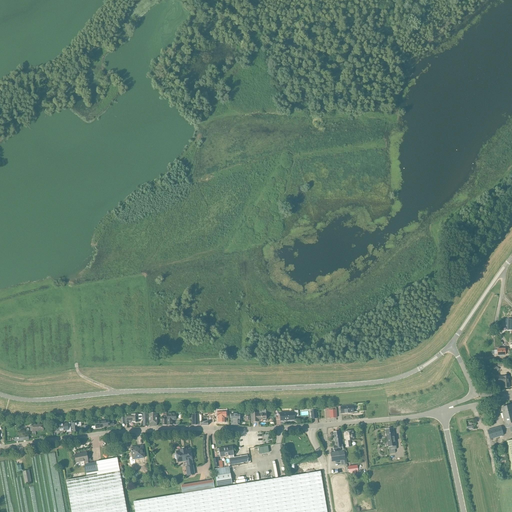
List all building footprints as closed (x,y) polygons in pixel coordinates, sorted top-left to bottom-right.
[(497,350),(494,350),(494,355),(497,354),(497,355),(505,355),(505,353),(509,353),(509,360),(511,359),(511,344),(510,345),(510,349),(497,349),(497,350)] [(509,376),(498,377),(499,383),(503,383),(503,388),(509,388),(509,376)] [(340,406),(341,413),(354,412),(353,405),(340,406)] [(511,432),(511,405),(502,407),(503,413),(502,413),(506,428),(509,427),(511,432)] [(326,418),(326,419),(330,418),(337,418),(336,408),(326,408),(326,410),(325,410),(326,412),(326,418)] [(201,425),(208,426),(208,421),(202,421),(202,410),(199,410),(199,413),(199,414),(199,420),(200,420),(199,425),(201,425)] [(226,411),(217,412),(218,418),(219,422),(225,422),(225,418),(226,418),(226,411)] [(283,421),(284,422),(286,422),(287,421),(294,420),(294,412),(280,413),(281,421),(283,421)] [(258,413),(251,413),(251,422),(259,422),(259,420),(262,420),(262,421),(266,421),(265,420),(266,419),(266,413),(258,414),(258,413)] [(168,414),(168,425),(172,425),(172,420),(176,420),(176,418),(179,418),(179,414),(176,414),(168,414)] [(239,414),(231,414),(231,425),(239,425),(239,414)] [(99,422),(95,422),(96,426),(95,426),(96,429),(101,428),(101,427),(110,426),(114,425),(113,420),(99,422)] [(71,432),(73,432),(77,431),(77,427),(82,426),(81,422),(73,423),(73,424),(71,424),(71,431),(71,432)] [(33,432),(33,435),(37,435),(36,431),(44,430),(43,423),(32,425),(32,428),(30,428),(31,432),(33,431),(33,432)] [(67,430),(67,432),(71,431),(70,423),(68,423),(56,425),(57,432),(67,430)] [(487,430),(490,439),(504,435),(501,426),(487,430)] [(389,447),(390,454),(395,453),(395,450),(397,449),(396,445),(393,429),(386,430),(389,447)] [(333,446),(334,452),(343,450),(341,441),(340,431),(333,433),(335,443),(336,446),(333,446)] [(344,432),(346,447),(351,446),(350,440),(354,439),(353,431),(344,432)] [(143,446),(131,448),(133,460),(145,458),(143,446)] [(219,451),(217,452),(218,457),(220,456),(220,457),(229,455),(231,465),(249,462),(247,455),(234,457),(233,455),(232,446),(219,449),(219,451)] [(185,467),(187,476),(195,475),(194,465),(193,465),(190,449),(186,450),(186,449),(181,450),(181,451),(176,451),(177,454),(175,454),(174,455),(175,459),(176,460),(178,460),(178,462),(186,461),(187,466),(185,467)] [(342,461),(343,465),(347,464),(345,451),(344,451),(330,453),(332,462),(342,461)] [(88,460),(87,453),(75,455),(76,463),(84,461),(88,460)] [(87,477),(66,481),(71,511),(127,511),(117,458),(89,463),(88,460),(84,461),(87,477)] [(41,468),(42,473),(45,473),(45,467),(45,463),(35,463),(35,466),(39,466),(39,468),(41,468)] [(351,473),(351,475),(356,475),(355,472),(358,471),(357,465),(348,467),(349,473),(351,473)] [(217,486),(232,484),(229,467),(214,469),(217,486)] [(22,472),(25,484),(32,483),(29,470),(22,472)] [(327,511),(320,471),(134,502),(135,511),(327,511)]
